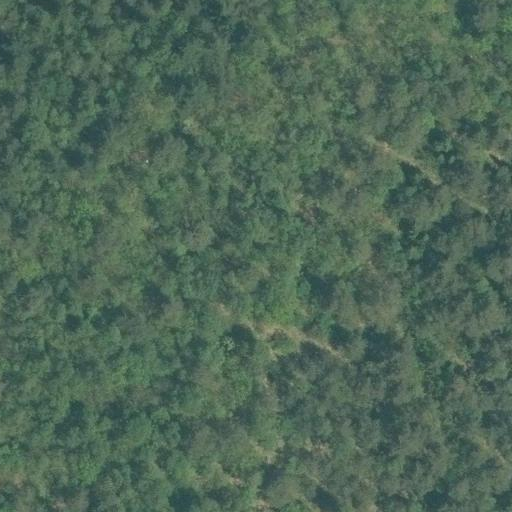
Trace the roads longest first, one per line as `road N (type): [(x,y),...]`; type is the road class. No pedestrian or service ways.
road 1 (track): [(473,511),(308,52)]
road 2 (track): [(308,52),(113,178),(52,248),(0,281)]
road 3 (track): [(334,45),(401,20),(511,7)]
road 4 (track): [(511,67),(334,45)]
